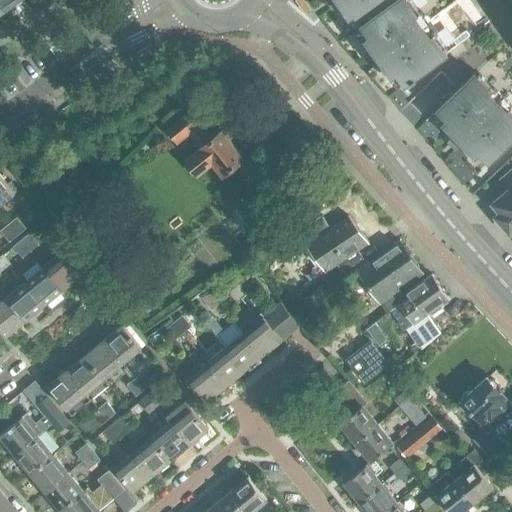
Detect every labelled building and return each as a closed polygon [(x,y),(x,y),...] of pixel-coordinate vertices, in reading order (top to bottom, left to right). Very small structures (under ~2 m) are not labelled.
[(0,0),(0,7),(1,9),(14,0),(0,0)] [(329,0),(333,5),(335,7),(338,5),(350,21),(356,16),(364,25),(369,33),(362,38),(374,53),(370,56),(374,61),(377,66),(381,63),(392,79),(399,74),(406,83),(408,82),(418,92),(438,109),(446,117),(440,123),(453,137),(450,140),(459,149),(462,146),(475,160),(481,154),(489,162),(511,139),(511,105),(508,110),(490,92),(495,88),(480,73),(478,75),(476,72),(472,76),(448,52),(446,50),(449,48),(430,22),(413,0),(329,0)] [(467,30),(454,40),(458,45),(471,35),(467,30)] [(192,108),(167,127),(178,142),(190,133),(201,148),(187,159),(199,175),(214,164),(222,175),(244,159),(223,130),(212,138),(201,124),(203,123),(192,108)] [(80,162),(74,154),(34,179),(39,187),(80,162)] [(511,170),(502,179),(510,188),(493,202),(501,211),(496,215),(511,232),(511,230),(511,170)] [(0,204),(14,193),(16,191),(0,172),(0,204)] [(323,214),(316,205),(305,213),(311,222),(323,214)] [(315,237),(306,243),(326,271),(337,263),(346,276),(357,269),(368,261),(359,248),(369,241),(349,213),(330,226),(323,214),(307,225),(315,237)] [(18,218),(10,224),(19,235),(27,229),(26,228),(18,218)] [(10,224),(2,230),(10,241),(11,242),(19,235),(10,224)] [(31,232),(23,239),(32,250),(41,243),(31,232)] [(368,261),(357,269),(380,301),(381,300),(389,311),(391,310),(400,304),(412,296),(408,291),(404,294),(400,287),(423,271),(400,238),(368,261)] [(23,239),(15,246),(24,257),(32,250),(23,239)] [(45,266),(64,289),(83,273),(64,251),(45,266)] [(45,305),(64,289),(45,266),(26,281),(45,305)] [(412,296),(400,304),(401,305),(415,323),(408,328),(417,341),(412,344),(418,353),(422,349),(442,332),(429,313),(432,311),(433,313),(444,306),(442,304),(451,298),(433,273),(428,277),(408,290),(408,291),(412,296)] [(26,320),(45,305),(26,281),(8,297),(26,320)] [(212,309),(220,302),(211,291),(202,298),(212,309)] [(152,295),(141,304),(148,313),(159,305),(152,295)] [(0,327),(7,336),(26,320),(8,297),(0,303),(0,327)] [(282,301),(271,310),(290,334),(291,333),(299,326),(301,324),(282,301)] [(225,308),(217,315),(226,326),(235,318),(225,308)] [(302,309),(295,315),(305,328),(312,322),(302,309)] [(246,316),(238,322),(245,331),(264,355),(283,339),(290,334),(271,310),(264,315),(253,324),(246,316)] [(184,315),(176,322),(185,333),(193,327),(184,315)] [(168,328),(176,322),(175,321),(173,318),(166,324),(167,327),(168,328)] [(168,328),(177,339),(185,333),(176,322),(168,328)] [(124,324),(104,340),(123,363),(143,347),(124,324)] [(245,331),(226,347),(245,370),(264,355),(245,331)] [(104,340),(85,355),(105,378),(123,363),(104,340)] [(391,364),(373,340),(347,360),(365,384),(391,364)] [(226,347),(208,361),(227,385),(245,370),(226,347)] [(85,355),(67,370),(91,400),(110,385),(105,378),(85,355)] [(208,361),(189,377),(208,401),(227,385),(208,361)] [(67,370),(48,385),(73,415),(91,400),(67,370)] [(145,372),(136,379),(145,390),(154,383),(152,381),(145,372)] [(484,425),(510,400),(487,376),(461,401),(484,425)] [(136,379),(129,385),(137,394),(138,396),(145,390),(136,379)] [(328,398),(324,401),(325,402),(332,411),(341,422),(356,441),(378,423),(364,405),(367,403),(349,381),(328,398)] [(164,383),(150,395),(159,407),(174,395),(164,383)] [(405,391),(396,399),(400,405),(410,397),(405,391)] [(48,395),(37,404),(52,423),(64,414),(48,395)] [(150,395),(142,402),(152,413),(159,407),(150,395)] [(410,397),(400,405),(417,424),(417,425),(427,417),(426,417),(410,397)] [(186,400),(167,416),(171,421),(190,444),(209,428),(191,406),(186,400)] [(108,402),(99,410),(108,421),(117,413),(116,411),(108,402)] [(99,410),(92,415),(100,425),(101,426),(108,421),(99,410)] [(64,414),(52,423),(59,431),(71,422),(64,414)] [(0,435),(14,453),(38,435),(22,416),(0,434),(0,435)] [(425,425),(418,431),(427,442),(444,428),(435,417),(425,425)] [(122,418),(112,426),(121,436),(130,428),(122,418)] [(171,421),(152,437),(171,459),(190,444),(171,421)] [(378,423),(356,441),(372,460),(374,459),(390,446),(394,443),(378,423)] [(112,426),(106,431),(114,441),(121,436),(112,426)] [(485,429),(474,439),(486,452),(498,465),(511,451),(511,442),(505,435),(497,442),(485,429)] [(148,431),(129,446),(134,452),(152,475),(171,459),(152,437),(148,431)] [(418,431),(399,447),(408,458),(427,442),(418,431)] [(30,472),(54,453),(38,435),(14,453),(30,472)] [(89,444),(78,453),(84,460),(95,451),(89,444)] [(467,471),(457,479),(475,501),(494,486),(484,473),(491,468),(475,449),(459,461),(467,471)] [(95,451),(84,460),(91,469),(102,460),(95,451)] [(134,452),(115,467),(134,490),(152,475),(134,452)] [(45,491),(69,472),(54,453),(30,472),(45,491)] [(362,468),(345,482),(360,501),(383,483),(377,475),(383,470),(374,459),(372,460),(362,468)] [(401,459),(392,467),(396,472),(405,465),(401,459)] [(405,465),(396,472),(402,479),(411,472),(405,465)] [(114,498),(126,489),(110,469),(98,479),(102,483),(114,498)] [(450,470),(431,486),(438,495),(451,511),(461,511),(475,501),(457,479),(450,470)] [(60,509),(84,490),(69,472),(45,491),(60,509)] [(249,476),(229,492),(245,511),(250,511),(267,498),(262,492),(256,484),(249,476)] [(263,478),(256,484),(262,492),(270,486),(263,478)] [(84,490),(60,509),(62,511),(96,511),(114,498),(102,483),(94,491),(89,485),(84,490)] [(383,483),(360,501),(368,511),(384,511),(398,501),(383,483)] [(245,511),(229,492),(211,507),(215,511),(245,511)] [(431,496),(422,504),(426,510),(436,502),(431,496)] [(406,511),(398,501),(384,511),(406,511)] [(436,502),(426,510),(428,511),(438,511),(442,509),(436,502)]
